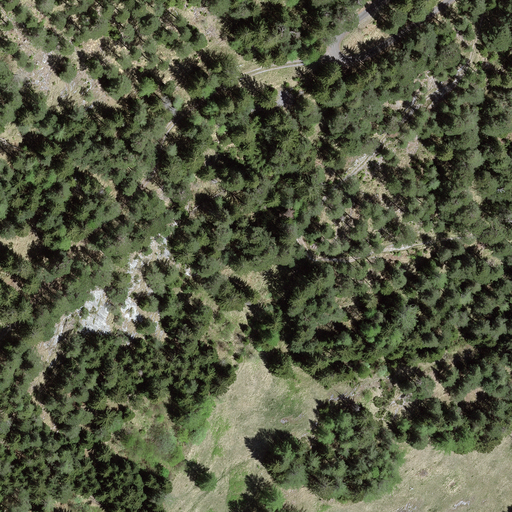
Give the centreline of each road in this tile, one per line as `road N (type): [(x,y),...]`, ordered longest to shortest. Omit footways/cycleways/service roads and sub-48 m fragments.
road 1 (track): [(331,53),(227,84),(189,109),(164,132),(156,172),(0,337)]
road 2 (track): [(445,0),(348,61),(331,53),(335,34),(380,0)]
